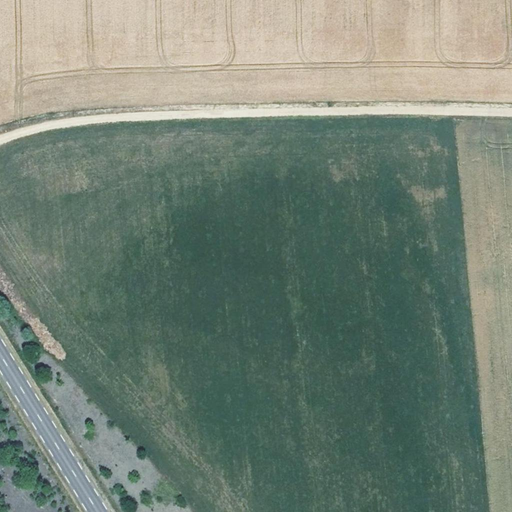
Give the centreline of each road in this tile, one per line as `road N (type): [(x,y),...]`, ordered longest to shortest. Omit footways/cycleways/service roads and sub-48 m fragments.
road 1 (track): [(511,115),(183,118),(37,128),(0,141)]
road 2 (primary): [(97,511),(0,355)]
